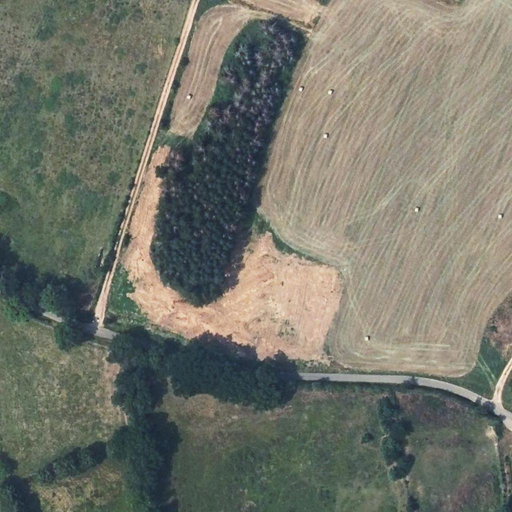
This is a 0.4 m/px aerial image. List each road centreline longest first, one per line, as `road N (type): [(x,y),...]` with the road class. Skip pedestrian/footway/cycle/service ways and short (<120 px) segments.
road 1 (unclassified): [(511,418),(441,384),(236,372),(93,329)]
road 2 (unclassified): [(93,329),(200,0)]
